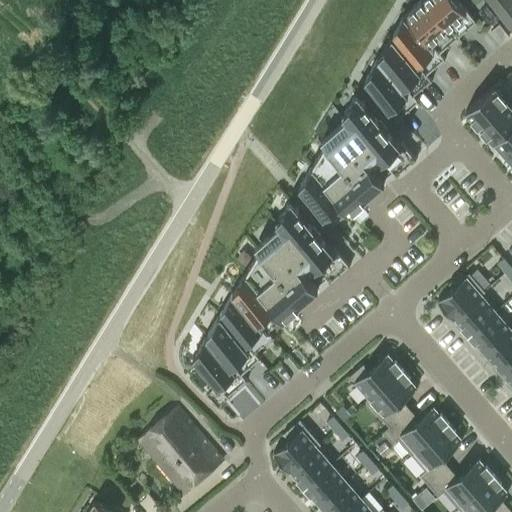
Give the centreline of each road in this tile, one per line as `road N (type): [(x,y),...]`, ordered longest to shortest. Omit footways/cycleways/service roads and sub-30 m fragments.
road 1 (unclassified): [(0,507),(320,0)]
road 2 (residential): [(250,477),(256,430),(390,311)]
road 3 (residential): [(390,311),(511,450)]
road 4 (residential): [(457,146),(504,197),(461,247)]
road 5 (residential): [(457,146),(422,175),(418,189),(461,247)]
road 6 (residential): [(511,48),(452,105),(457,146)]
